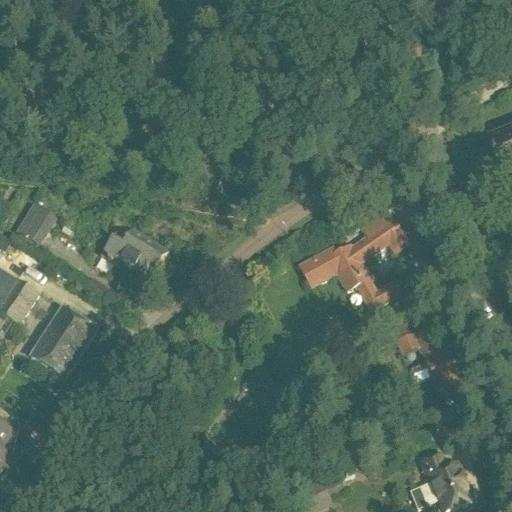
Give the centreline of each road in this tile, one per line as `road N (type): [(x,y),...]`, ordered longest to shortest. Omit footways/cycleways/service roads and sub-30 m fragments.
road 1 (residential): [(21,511),(150,333),(424,132)]
road 2 (residential): [(511,350),(424,132)]
